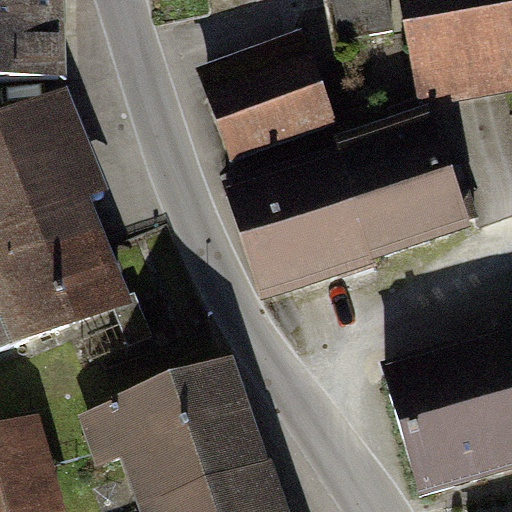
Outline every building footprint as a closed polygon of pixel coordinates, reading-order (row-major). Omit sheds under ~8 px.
[(0,0),(0,86),(59,83),(55,0),(0,0)] [(511,0),(383,0),(403,99),(511,77),(511,0)] [(290,35),(181,73),(214,166),(323,128),(290,35)] [(0,120),(0,360),(127,310),(84,203),(101,196),(61,96),(0,120)] [(214,189),(254,307),(457,238),(417,120),(214,189)] [(511,331),(367,376),(407,506),(511,473),(511,331)] [(278,511),(227,366),(72,423),(89,475),(122,463),(137,511),(278,511)] [(56,511),(32,420),(0,428),(0,511),(56,511)]
